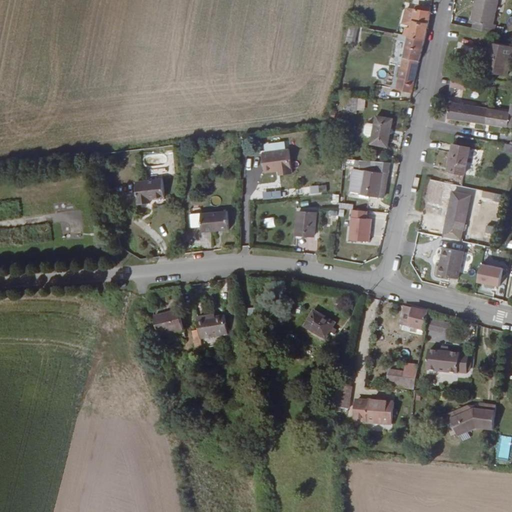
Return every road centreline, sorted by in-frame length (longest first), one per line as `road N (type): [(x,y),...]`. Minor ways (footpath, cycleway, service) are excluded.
road 1 (residential): [(0,283),(272,262),(387,287)]
road 2 (residential): [(387,287),(445,0)]
road 3 (residential): [(387,287),(511,318)]
